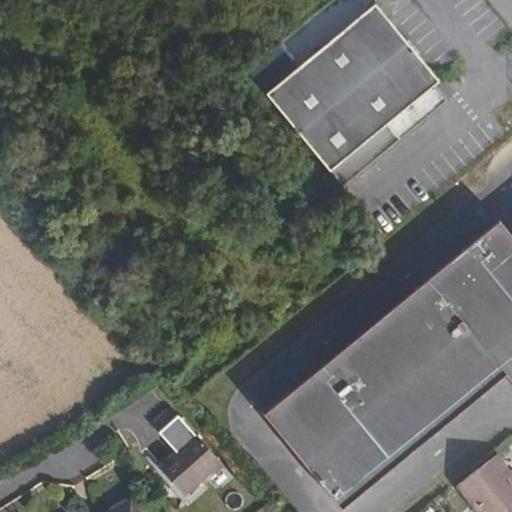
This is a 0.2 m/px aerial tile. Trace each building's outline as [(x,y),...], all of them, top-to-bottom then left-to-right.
[(375,0),(363,0),(263,85),(341,177),(390,136),(377,120),(436,71),(375,0)] [(511,240),(511,242),(490,221),(257,416),(338,511),(499,379),(511,392),(511,240)] [(195,435),(159,467),(184,494),(219,462),(195,435)] [(511,511),(511,483),(489,457),(455,485),(478,511),(511,511)] [(135,511),(129,502),(112,511),(135,511)]
